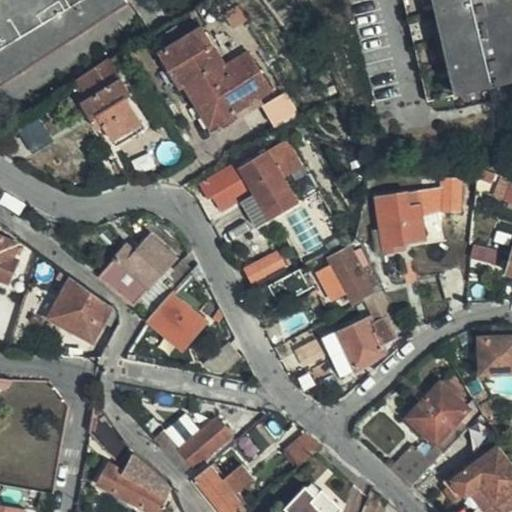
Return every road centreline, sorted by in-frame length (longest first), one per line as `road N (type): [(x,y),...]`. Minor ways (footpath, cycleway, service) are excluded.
road 1 (residential): [(280,395),(179,208),(143,200),(83,211),(55,206),(0,170)]
road 2 (residential): [(326,429),(461,317),(481,310),(511,315)]
road 3 (residential): [(0,363),(76,382),(62,511)]
road 4 (residential): [(128,373),(255,398),(280,395)]
